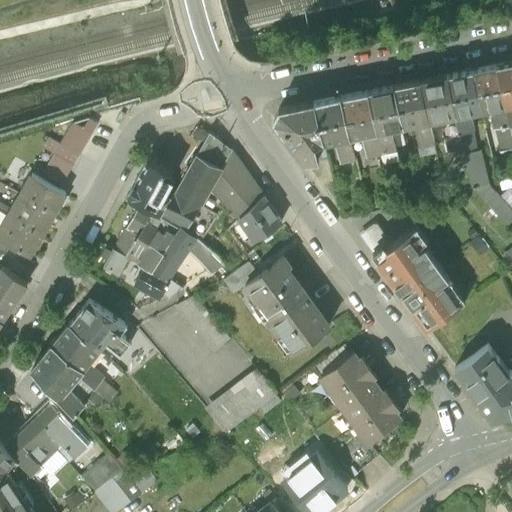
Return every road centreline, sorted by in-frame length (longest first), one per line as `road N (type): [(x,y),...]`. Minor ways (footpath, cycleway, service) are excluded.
road 1 (tertiary): [(480,447),(227,97)]
road 2 (residential): [(0,365),(128,140),(163,115),(227,97)]
road 3 (residential): [(511,29),(227,97)]
road 4 (unknown): [(60,265),(139,307),(219,269)]
